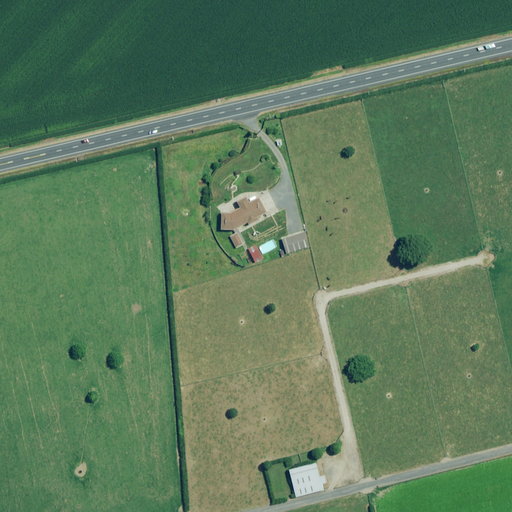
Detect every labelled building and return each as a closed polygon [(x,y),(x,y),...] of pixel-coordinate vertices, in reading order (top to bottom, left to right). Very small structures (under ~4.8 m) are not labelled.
[(249,203),(246,197),(237,202),(240,208),(228,213),(221,214),(222,229),(234,229),(247,223),(249,225),(258,221),(257,217),(266,213),(258,198),(249,203)] [(245,244),(239,232),(230,237),(236,248),(245,244)] [(309,247),(305,232),(282,240),(286,254),(309,247)] [(263,259),(260,253),(257,246),(249,250),(252,257),(255,263),(263,259)] [(318,477),(315,463),(289,470),(296,498),(323,490),(322,484),(325,483),(323,476),(318,477)]
